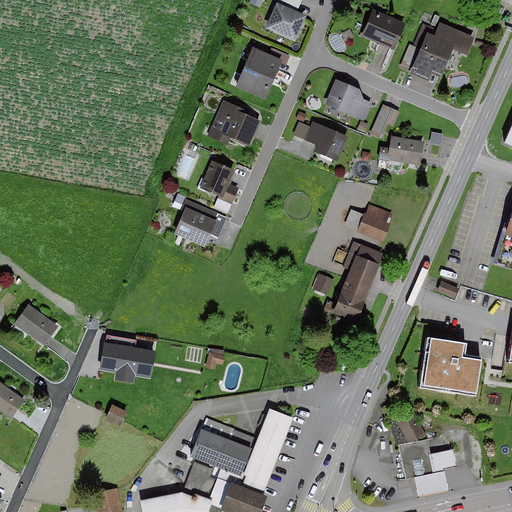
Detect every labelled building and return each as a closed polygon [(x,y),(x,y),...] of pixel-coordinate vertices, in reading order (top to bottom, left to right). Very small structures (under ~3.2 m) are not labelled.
[(310,13),(299,8),(281,0),(269,29),(298,41),(310,13)] [(408,22),(376,8),(364,36),(396,50),(408,22)] [(426,22),(417,43),(425,47),(413,72),(431,80),(435,72),(445,77),(457,51),(469,56),(479,36),(443,19),(439,27),(426,22)] [(356,36),(353,28),(346,30),(349,39),(356,36)] [(400,66),(413,72),(425,47),(417,43),(412,41),(400,66)] [(283,56),(255,46),(240,86),(269,96),(283,56)] [(341,81),(330,104),(367,121),(376,103),(366,98),(363,90),(341,81)] [(246,107),(226,98),(210,135),(230,144),(233,138),(251,146),(263,120),(244,112),(246,107)] [(403,111),(387,104),(373,133),(384,138),(391,123),(397,125),(403,111)] [(310,113),(301,110),(299,118),(307,121),(310,113)] [(511,119),(503,142),(511,145),(511,119)] [(352,136),(316,121),(308,139),(319,144),(316,151),(341,161),(352,136)] [(372,124),(364,121),(361,127),(369,130),(372,124)] [(446,132),(435,131),(433,142),(445,143),(446,132)] [(384,146),(382,158),(424,165),(428,141),(394,136),(392,147),(384,146)] [(375,151),(366,150),(365,159),(374,160),(375,151)] [(221,195),(220,197),(235,203),(242,186),(232,183),(238,169),(217,160),(205,188),(221,195)] [(189,197),(179,194),(175,204),(185,208),(189,197)] [(231,213),(235,203),(220,197),(216,207),(231,213)] [(222,213),(191,199),(177,229),(209,243),(222,213)] [(389,209),(370,202),(358,233),(382,243),(391,221),(386,218),(389,209)] [(360,321),(384,253),(355,243),(347,264),(354,267),(337,312),(360,321)] [(336,278),(319,272),(313,292),(330,297),(336,278)] [(463,287),(443,279),(439,290),(459,298),(463,287)] [(59,323),(32,304),(19,323),(46,342),(59,323)] [(472,343),(430,337),(422,386),(481,395),(487,355),(470,352),(472,343)] [(154,352),(103,343),(98,371),(115,374),(114,382),(132,385),(134,376),(149,379),(154,352)] [(229,354),(212,351),(208,366),(219,369),(220,363),(226,365),(229,354)] [(27,399),(0,380),(0,408),(13,418),(27,399)] [(131,412),(116,404),(108,419),(122,427),(131,412)] [(271,479),(295,417),(271,408),(256,445),(244,476),(241,482),(266,492),(271,479)] [(390,421),(397,447),(399,446),(405,480),(446,472),(446,469),(457,467),(454,449),(431,453),(428,441),(414,444),(427,436),(414,411),(396,420),(390,421)] [(244,476),(256,445),(205,425),(193,456),(217,465),(227,469),(244,476)] [(428,437),(431,448),(448,443),(445,433),(428,437)] [(198,460),(187,488),(215,499),(227,469),(217,465),(216,467),(198,460)] [(263,511),(271,494),(266,492),(241,482),(244,476),(227,469),(215,499),(209,511),(263,511)] [(444,470),(415,476),(419,497),(448,491),(444,470)] [(102,511),(123,509),(120,488),(99,491),(102,511)] [(187,488),(142,498),(145,511),(209,511),(215,499),(187,488)]
